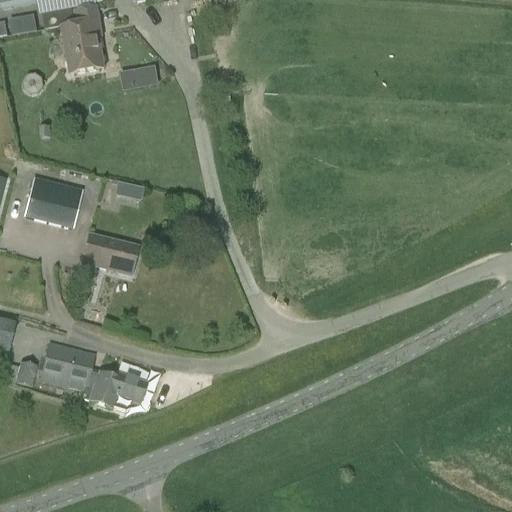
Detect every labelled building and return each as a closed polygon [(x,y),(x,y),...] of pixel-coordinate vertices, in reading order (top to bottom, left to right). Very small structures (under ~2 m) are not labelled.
[(103,70),(94,23),(99,22),(96,9),(73,14),(75,26),(73,26),(70,13),(43,19),(46,32),(61,29),(70,76),(103,70)] [(155,69),(121,74),(124,92),(158,86),(155,69)] [(115,194),(118,183),(106,179),(99,203),(114,207),(118,195),(115,194)] [(143,201),(146,189),(120,182),(116,194),(143,201)] [(78,200),(32,189),(24,220),(71,231),(78,200)] [(88,238),(82,265),(130,277),(137,250),(88,238)] [(304,256),(305,280),(342,279),(342,255),(304,256)] [(0,322),(0,354),(7,356),(14,326),(0,322)] [(98,377),(89,375),(93,358),(49,346),(40,382),(82,394),(80,401),(89,403),(98,377)] [(36,369),(19,365),(15,385),(31,389),(36,369)] [(98,377),(89,403),(111,411),(112,409),(125,414),(129,412),(131,405),(138,407),(145,386),(122,378),(121,382),(99,375),(98,377)]
